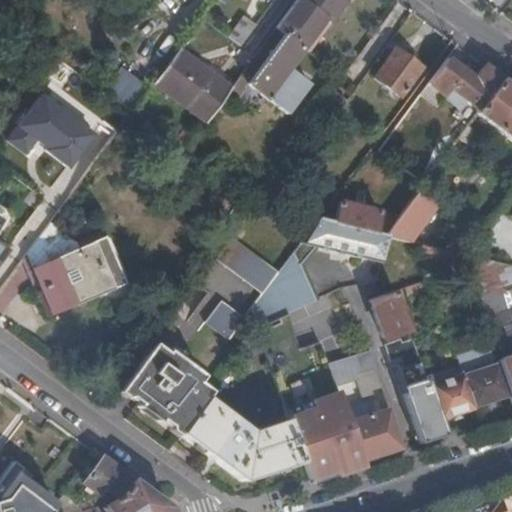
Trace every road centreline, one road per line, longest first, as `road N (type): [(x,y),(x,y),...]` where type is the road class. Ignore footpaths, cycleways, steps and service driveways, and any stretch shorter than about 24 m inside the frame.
road 1 (residential): [(0,353),(187,489),(203,511)]
road 2 (primary): [(347,511),(511,459)]
